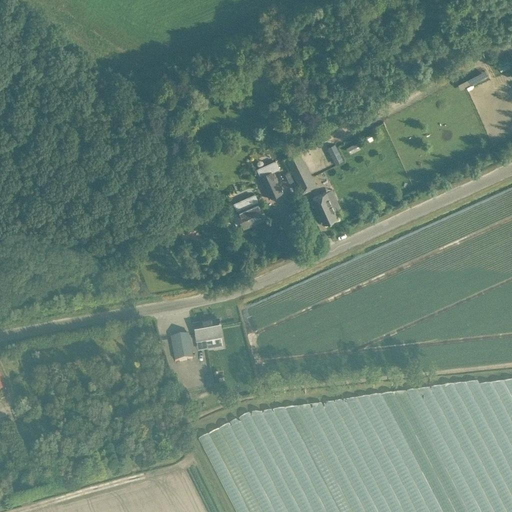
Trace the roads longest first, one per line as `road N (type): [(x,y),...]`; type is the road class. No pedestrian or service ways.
road 1 (unclassified): [(0,338),(230,293),(511,172)]
road 2 (unknown): [(511,43),(323,141),(332,165)]
